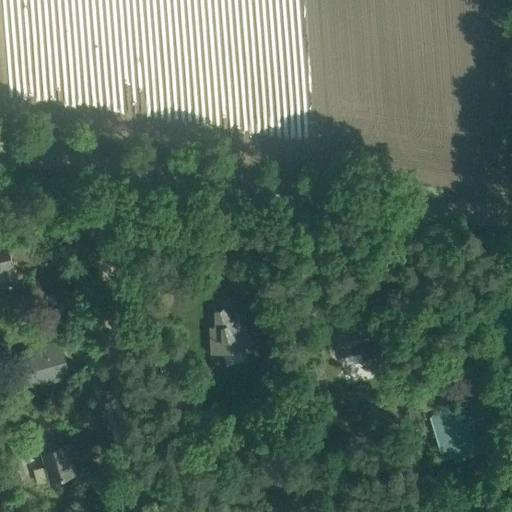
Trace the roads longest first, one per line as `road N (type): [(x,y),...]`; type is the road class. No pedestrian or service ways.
road 1 (tertiary): [(511,216),(0,153)]
road 2 (track): [(128,511),(104,241),(108,168)]
